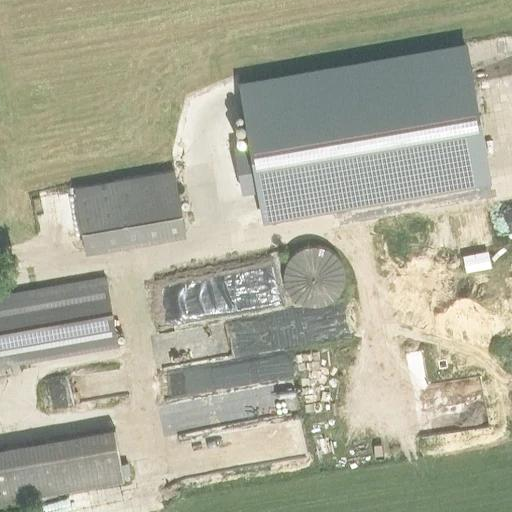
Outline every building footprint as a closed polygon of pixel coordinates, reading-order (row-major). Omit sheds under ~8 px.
[(242,192),(258,189),(263,215),(488,176),(466,46),(240,85),(250,143),(235,145),(242,192)] [(75,187),(87,250),(185,233),(174,169),(75,187)] [(315,244),(308,245),(301,248),(294,252),(289,258),(286,265),(285,272),(285,280),(287,287),(291,294),(297,299),(304,303),(311,305),(319,305),(326,303),(333,299),(339,294),(343,288),(345,280),(346,273),(344,265),(341,258),(336,252),(330,248),(323,245),(315,244)] [(0,365),(117,345),(105,278),(0,296),(0,365)] [(185,371),(191,398),(287,378),(281,350),(185,371)] [(168,366),(169,404),(187,403),(186,365),(168,366)] [(114,428),(0,448),(0,501),(39,495),(59,491),(123,480),(114,428)]
